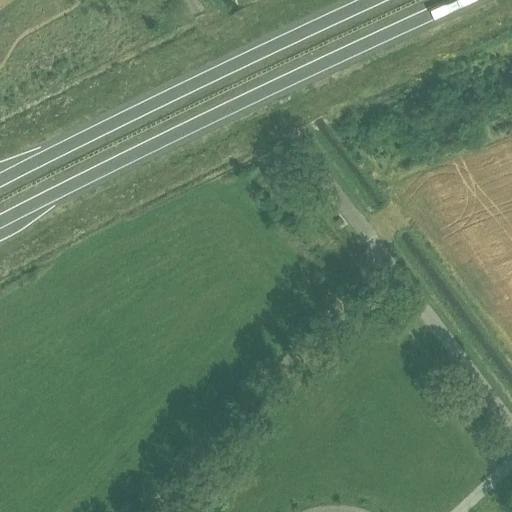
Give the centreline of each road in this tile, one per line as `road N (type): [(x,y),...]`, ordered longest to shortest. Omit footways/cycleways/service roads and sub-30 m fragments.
road 1 (trunk): [(0,225),(468,0)]
road 2 (trunk): [(378,0),(0,182)]
road 3 (unclassified): [(511,421),(305,148)]
